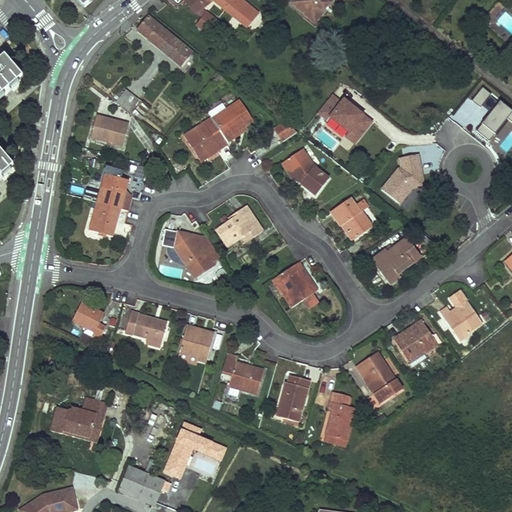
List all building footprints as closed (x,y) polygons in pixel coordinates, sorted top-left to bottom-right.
[(93,0),(89,0),(81,7),(83,8),(93,0)] [(234,0),(184,0),(195,14),(204,7),(212,0),(247,28),(259,13),(246,3),(243,6),(234,0)] [(293,0),(291,3),(308,17),(311,13),(318,19),(332,0),(293,0)] [(216,21),(207,13),(196,25),(206,34),(216,21)] [(318,19),(311,13),(308,17),(315,23),(318,19)] [(192,53),(148,17),(137,30),(182,66),(191,54),(192,53)] [(0,95),(23,77),(5,56),(0,59),(0,95)] [(228,82),(220,75),(214,82),(217,85),(219,83),(224,87),(228,82)] [(472,101),(491,113),(476,131),(488,141),(506,119),(511,124),(511,111),(482,88),(472,101)] [(138,100),(126,90),(117,102),(129,112),(138,100)] [(330,122),(344,105),(333,96),(318,116),(328,124),(330,122)] [(254,121),(240,101),(226,110),(228,113),(214,122),(228,143),(235,138),(234,135),(245,127),(254,121)] [(201,106),(196,102),(191,108),(196,112),(201,106)] [(330,122),(356,142),(371,123),(345,103),(344,105),(330,122)] [(213,120),(214,122),(228,113),(226,110),(213,120)] [(129,125),(97,116),(91,137),(123,146),(129,125)] [(212,119),(185,137),(200,160),(216,149),(215,147),(218,145),(221,149),(229,144),(228,143),(214,122),(213,120),(212,119)] [(247,130),(245,127),(234,135),(235,138),(247,130)] [(297,133),(291,128),(280,135),(284,141),(297,133)] [(221,149),(218,145),(215,147),(216,149),(200,160),(201,162),(221,149)] [(0,176),(14,165),(0,148),(0,176)] [(314,167),(303,150),(284,162),(291,173),(294,171),(301,182),(302,185),(316,196),(330,179),(314,167)] [(401,205),(414,191),(426,188),(419,157),(399,161),(400,171),(384,190),(401,205)] [(291,173),(284,162),(282,163),(292,179),(301,182),(294,171),(291,173)] [(107,166),(97,203),(100,203),(108,175),(117,178),(118,175),(122,176),(123,170),(107,166)] [(117,178),(108,175),(100,203),(121,209),(127,190),(129,181),(121,179),(122,176),(118,175),(117,178)] [(127,190),(121,209),(129,211),(133,199),(133,198),(132,197),(127,190)] [(361,213),(351,199),(331,212),(341,227),(342,226),(348,222),(351,225),(349,227),(357,239),(373,228),(362,212),(361,213)] [(100,203),(97,203),(89,234),(89,236),(92,238),(103,242),(104,239),(97,237),(98,233),(92,232),(100,203)] [(121,209),(100,203),(92,232),(98,233),(97,237),(104,239),(105,236),(113,238),(121,209)] [(264,232),(247,206),(238,212),(240,215),(231,221),(217,230),(228,247),(242,238),(251,232),(254,238),(264,232)] [(5,207),(0,213),(10,220),(15,213),(5,207)] [(240,215),(238,212),(229,218),(231,221),(240,215)] [(351,225),(348,222),(342,226),(353,241),(357,239),(349,227),(351,225)] [(166,230),(163,246),(173,248),(184,265),(186,264),(196,278),(214,266),(212,264),(221,258),(207,238),(199,243),(193,235),(166,230)] [(254,238),(251,232),(242,238),(246,244),(254,238)] [(207,238),(193,235),(199,243),(207,238)] [(360,242),(365,250),(378,243),(373,235),(360,242)] [(422,258),(407,238),(388,253),(386,250),(372,261),(390,286),(401,278),(399,275),(422,258)] [(309,277),(299,263),(278,277),(288,291),(283,294),(292,308),(303,301),(314,294),(304,280),(309,277)] [(288,291),(278,277),(273,280),(283,294),(288,291)] [(318,291),(309,277),(304,280),(314,294),(318,291)] [(321,304),(314,294),(303,301),(310,312),(321,304)] [(469,304),(467,300),(460,305),(463,309),(469,304)] [(104,314),(82,302),(72,322),(94,333),(92,337),(100,341),(106,327),(99,324),(104,314)] [(482,323),(469,304),(463,309),(460,305),(456,308),(455,314),(453,316),(450,312),(447,308),(440,313),(460,341),(470,334),(469,332),(482,323)] [(155,319),(132,312),(126,333),(147,339),(162,343),(167,325),(154,321),(155,319)] [(433,337),(422,321),(394,339),(413,367),(427,358),(424,354),(438,345),(433,337)] [(203,331),(187,326),(180,352),(199,358),(198,361),(206,363),(214,334),(206,332),(205,334),(202,333),(203,331)] [(88,346),(92,338),(82,334),(79,342),(88,346)] [(442,343),(436,334),(433,337),(438,345),(442,343)] [(219,349),(222,336),(214,335),(212,348),(219,349)] [(159,352),(162,343),(147,339),(145,348),(159,352)] [(199,358),(180,352),(179,355),(198,361),(199,358)] [(397,380),(383,359),(379,352),(374,356),(378,362),(374,365),(369,358),(357,367),(361,373),(365,371),(378,392),(374,394),(381,405),(403,390),(397,380)] [(374,356),(369,358),(374,365),(378,362),(374,356)] [(264,371),(248,366),(247,369),(234,365),(229,387),(258,395),(264,371)] [(378,392),(365,371),(361,373),(374,394),(378,392)] [(310,382),(290,376),(288,384),(286,383),(281,401),(285,402),(281,418),(284,419),(294,422),(299,423),(310,382)] [(356,409),(350,407),(351,400),(349,397),(333,393),(331,402),(329,410),(333,410),(329,425),(330,426),(327,436),(347,442),(356,409)] [(47,395),(43,411),(51,413),(55,397),(47,395)] [(84,399),(80,411),(96,416),(101,418),(105,405),(84,399)] [(285,402),(281,401),(277,417),(281,418),(285,402)] [(70,411),(58,407),(51,432),(63,435),(64,432),(89,440),(96,416),(80,411),(70,409),(70,411)] [(64,432),(63,435),(96,445),(104,419),(101,418),(96,416),(89,440),(64,432)] [(165,473),(182,480),(192,452),(223,463),(228,448),(182,431),(165,473)] [(346,447),(347,442),(327,436),(325,441),(346,447)] [(166,482),(129,467),(119,492),(155,507),(166,482)] [(70,511),(77,511),(72,489),(43,496),(20,511),(19,511),(70,511)] [(202,498),(193,494),(190,500),(199,504),(202,498)]
